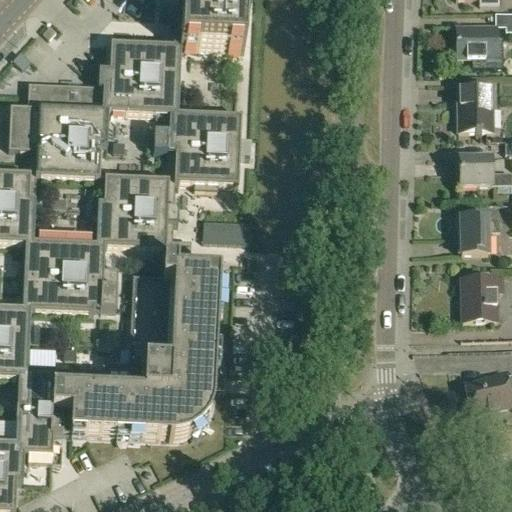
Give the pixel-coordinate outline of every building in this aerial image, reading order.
[(168,189),(175,189),(194,190),(194,196),(218,197),(218,191),(238,192),(239,164),(249,164),(250,150),(240,149),(241,122),(178,119),(180,54),(244,57),(245,27),(248,27),(248,18),(246,18),(246,0),(181,0),(182,1),(160,0),(159,24),(170,24),(169,31),(173,31),(172,51),(110,49),(109,75),(98,75),(97,93),(98,93),(97,116),(100,116),(100,118),(98,154),(104,155),(106,118),(167,121),(166,138),(153,138),(152,158),(165,159),(164,186),(168,186),(168,189)] [(454,0),(455,4),(479,4),(479,10),(498,10),(497,0),(454,0)] [(494,31),(456,31),(456,63),(471,63),(471,72),(485,72),(485,63),(496,62),(495,31),(505,31),(505,36),(511,36),(511,18),(495,18),(494,31)] [(53,433),(45,432),(46,406),(52,407),(52,393),(53,393),(54,376),(27,375),(30,317),(93,320),(93,316),(115,317),(116,292),(115,292),(116,273),(103,273),(103,253),(165,256),(165,250),(172,250),(173,230),(178,230),(178,213),(174,213),(175,189),(168,189),(168,186),(164,186),(104,183),(103,208),(97,208),(95,250),(33,248),(35,182),(97,185),(98,154),(100,118),(100,116),(97,116),(98,93),(97,93),(28,89),(27,113),(10,112),(8,156),(30,157),(29,180),(0,178),(0,248),(24,250),(21,314),(0,313),(0,383),(17,384),(14,449),(0,448),(0,511),(15,511),(16,488),(22,488),(23,461),(52,462),(53,440),(61,440),(61,433),(53,433)] [(458,137),(492,136),(491,90),(457,91),(458,137)] [(458,162),(459,191),(510,190),(510,177),(490,177),(490,161),(458,162)] [(487,237),(499,237),(499,221),(460,222),(461,260),(488,259),(487,237)] [(203,226),(202,247),(249,249),(250,228),(203,226)] [(52,407),(46,406),(45,432),(53,433),(61,433),(168,438),(174,438),(178,437),(183,436),(187,435),(191,432),(195,430),(199,426),(202,423),(204,421),(207,417),(208,413),(210,410),(211,407),(212,403),(212,400),(212,394),(217,278),(216,278),(216,277),(186,276),(187,251),(172,250),(165,250),(165,256),(165,264),(163,264),(162,283),(133,281),(129,369),(102,368),(102,375),(54,373),(54,376),(53,393),(52,393),(52,407)] [(495,297),(502,296),(501,282),(462,283),(463,327),(496,326),(495,297)] [(511,378),(505,380),(464,389),(471,419),(511,410),(511,413),(511,378)] [(511,457),(508,451),(487,461),(493,473),(511,463),(511,457)] [(111,468),(112,478),(134,475),(132,465),(111,468)] [(33,475),(33,495),(57,495),(57,475),(33,475)]
